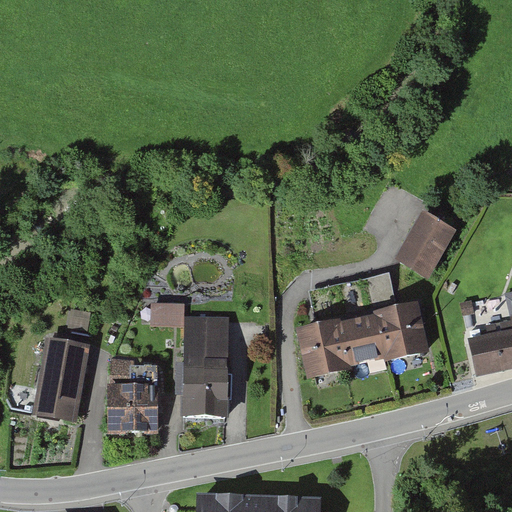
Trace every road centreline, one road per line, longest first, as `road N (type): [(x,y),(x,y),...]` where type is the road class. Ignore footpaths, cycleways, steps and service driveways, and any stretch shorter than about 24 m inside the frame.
road 1 (tertiary): [(383,431),(150,476)]
road 2 (tertiary): [(150,476),(73,490),(0,489)]
road 3 (tertiary): [(511,392),(383,431)]
